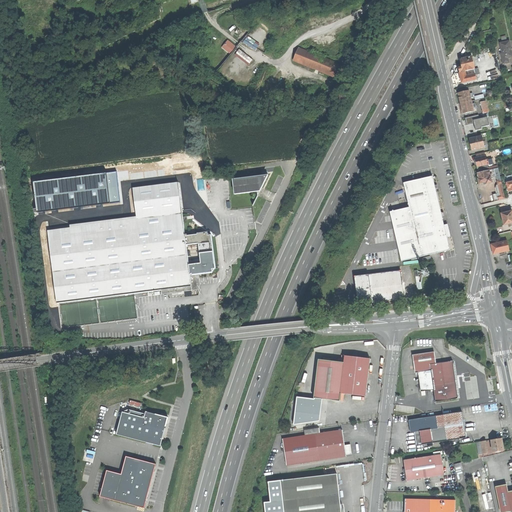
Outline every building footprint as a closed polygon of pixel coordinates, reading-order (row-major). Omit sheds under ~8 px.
[(245,42),(257,50),(260,46),(248,38),(245,42)] [(504,58),(504,59),(508,58),(511,57),(511,56),(511,50),(510,41),(500,43),(503,53),(504,58)] [(295,62),(342,81),(347,69),(300,50),(295,62)] [(462,59),(464,67),(474,65),(472,56),(462,59)] [(460,78),(462,83),(477,80),(476,75),(474,68),(474,65),(464,67),(462,67),(459,68),(460,73),(459,73),(460,78)] [(460,99),(461,103),(471,101),(470,98),(473,97),(472,93),(470,94),(469,90),(458,93),(460,99)] [(462,109),(463,114),(474,111),(473,108),(476,107),(475,103),(472,104),(471,101),(461,103),(462,109)] [(478,115),(465,118),(467,124),(474,123),(476,130),(482,129),(482,127),(489,125),(487,116),(479,118),(478,115)] [(471,145),(472,150),(484,147),(482,136),(470,139),(471,145)] [(489,143),(491,150),(498,148),(496,141),(489,143)] [(477,164),(478,167),(483,165),(487,164),(485,156),(477,158),(476,158),(476,159),(474,160),(475,163),(477,163),(477,164)] [(478,178),(480,183),(484,182),(484,184),(492,182),(491,178),(490,175),(492,175),(491,173),(490,174),(489,170),(484,171),(479,173),(477,173),(478,178)] [(269,176),(234,180),(235,189),(236,195),(258,193),(258,188),(260,187),(263,189),(269,176)] [(391,214),(402,263),(450,251),(446,233),(442,215),(437,197),(433,178),(405,185),(410,209),(391,214)] [(505,199),(502,183),(498,184),(498,186),(495,187),(497,193),(493,194),(494,201),(505,199)] [(137,218),(137,220),(183,215),(179,184),(134,189),(137,218)] [(502,219),(504,224),(510,223),(511,226),(511,210),(511,211),(501,213),(502,219)] [(161,291),(192,287),(190,275),(189,266),(186,246),(185,237),(183,215),(137,220),(115,223),(96,225),(77,228),(48,231),(56,304),(60,304),(97,299),(135,294),(150,293),(161,291)] [(201,265),(189,266),(190,275),(196,274),(212,272),(214,270),(210,236),(207,234),(185,237),(186,246),(199,245),(201,265)] [(507,241),(491,244),(492,249),(493,254),(499,253),(509,251),(507,243),(507,241)] [(355,277),(358,306),(382,303),(398,301),(404,301),(403,291),(400,272),(379,275),(355,277)] [(196,274),(190,275),(192,287),(161,291),(162,295),(198,291),(196,274)] [(427,365),(430,364),(436,363),(434,352),(413,355),(414,364),(416,373),(428,371),(427,365)] [(345,356),(344,363),(340,393),(366,396),(368,378),(370,359),(345,356)] [(319,360),(314,398),(339,401),(340,393),(344,363),(319,360)] [(436,363),(430,364),(431,371),(435,402),(457,398),(452,361),(436,363)] [(123,412),(117,435),(162,446),(169,418),(147,412),(145,418),(123,412)] [(444,415),(445,427),(448,441),(460,439),(460,433),(465,432),(462,412),(444,415)] [(444,415),(436,416),(438,428),(445,427),(444,415)] [(421,435),(422,445),(448,441),(445,427),(438,428),(436,416),(409,420),(410,427),(410,433),(414,432),(415,436),(421,435)] [(298,431),(299,437),(320,434),(319,428),(298,431)] [(285,453),(287,466),(346,456),(346,455),(344,446),(343,440),(342,430),(320,434),(299,437),(282,440),(283,443),(285,453)] [(493,451),(504,449),(503,443),(502,438),(491,439),(492,442),(490,442),(490,446),(492,446),(493,451)] [(407,481),(444,475),(441,455),(404,460),(404,466),(405,469),(404,469),(404,472),(406,472),(407,481)] [(107,471),(100,496),(144,507),(155,464),(126,457),(121,475),(107,471)] [(281,480),(284,511),(341,511),(339,493),(337,474),(281,480)] [(511,511),(511,490),(508,492),(507,484),(496,486),(501,511),(503,511),(511,510),(511,511)] [(490,508),(489,499),(493,499),(493,492),(484,493),(486,509),(490,508)] [(430,511),(430,500),(405,499),(405,510),(404,511),(430,511)] [(455,511),(455,501),(430,500),(430,511),(455,511)]
